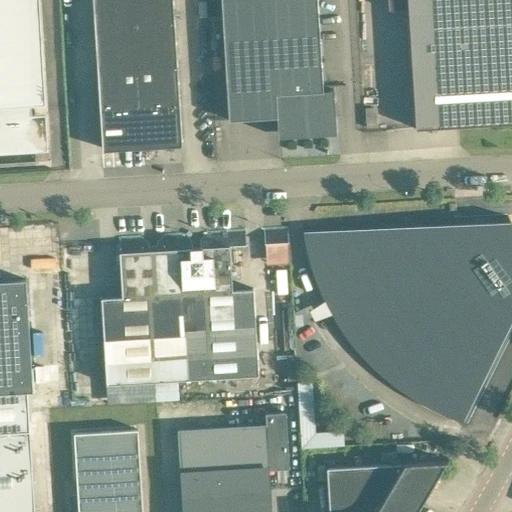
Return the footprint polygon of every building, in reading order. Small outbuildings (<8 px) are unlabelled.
[(38,0),(0,0),(0,141),(35,140),(34,115),(32,115),(31,105),(45,104),(38,0)] [(182,143),(173,0),(93,0),(102,148),(182,143)] [(323,90),(317,0),(221,0),(229,120),(277,117),(278,125),(280,125),(281,133),(333,129),(333,117),(334,117),(334,115),(332,115),(332,106),(333,106),(333,104),(332,104),(332,101),(334,101),(334,89),(323,90)] [(511,0),(388,0),(389,10),(408,9),(416,128),(511,122),(511,0)] [(457,417),(467,421),(465,424),(466,424),(511,330),(511,223),(507,216),(509,216),(508,215),(302,228),(302,229),(305,229),(309,246),(318,274),(331,300),(346,325),(364,348),(384,369),(407,388),(431,404),(457,417)] [(265,243),(289,242),(288,228),(264,229),(265,243)] [(183,379),(259,375),(254,288),(233,289),(230,246),(246,244),(245,230),(206,233),(200,239),(201,247),(192,247),(192,240),(185,234),(174,235),(183,379)] [(106,384),(183,379),(174,235),(163,235),(157,242),(157,249),(149,250),(148,242),(142,237),(119,238),(122,296),(101,297),(106,384)] [(0,392),(28,391),(33,391),(26,279),(0,280),(0,392)] [(296,354),(286,355),(287,380),(297,380),(296,354)] [(312,384),(298,385),(302,448),(342,445),(341,431),(315,432),(312,384)] [(0,511),(34,511),(30,430),(28,391),(0,392),(0,511)] [(266,424),(178,429),(180,473),(268,468),(269,470),(289,468),(286,412),(265,413),(266,424)] [(142,511),(138,429),(74,433),(78,498),(73,499),(74,511),(142,511)] [(415,511),(447,460),(327,467),(329,511),(415,511)] [(268,468),(180,473),(182,511),(264,511),(263,490),(270,490),(269,470),(268,468)]
